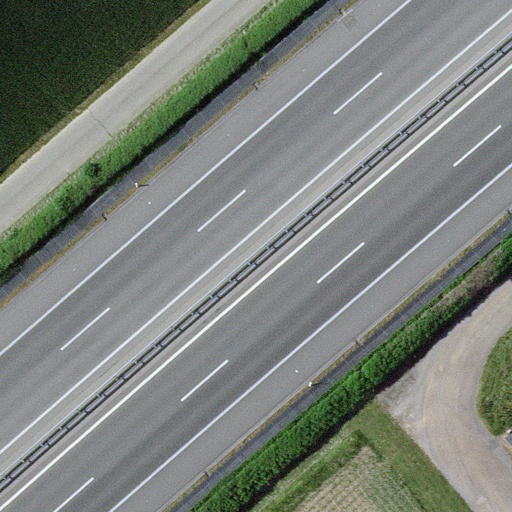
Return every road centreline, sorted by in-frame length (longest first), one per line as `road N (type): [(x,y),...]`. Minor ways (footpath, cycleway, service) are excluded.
road 1 (motorway): [(467,0),(0,403)]
road 2 (motorway): [(54,511),(511,116)]
road 3 (track): [(0,210),(242,0)]
